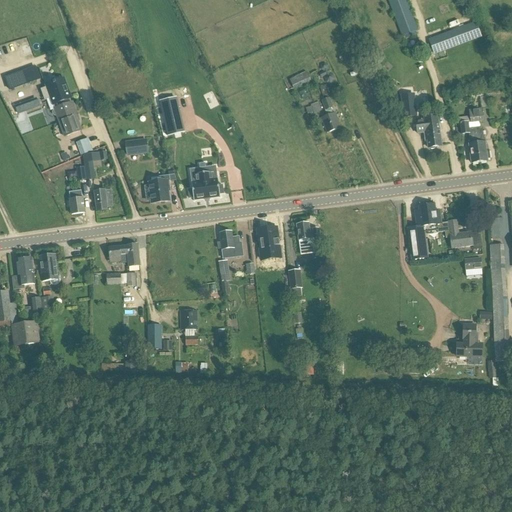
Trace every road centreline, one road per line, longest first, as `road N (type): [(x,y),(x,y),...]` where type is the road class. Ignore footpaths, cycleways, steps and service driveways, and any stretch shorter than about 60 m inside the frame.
road 1 (tertiary): [(0,245),(511,175)]
road 2 (track): [(398,190),(405,269),(436,304),(439,334)]
